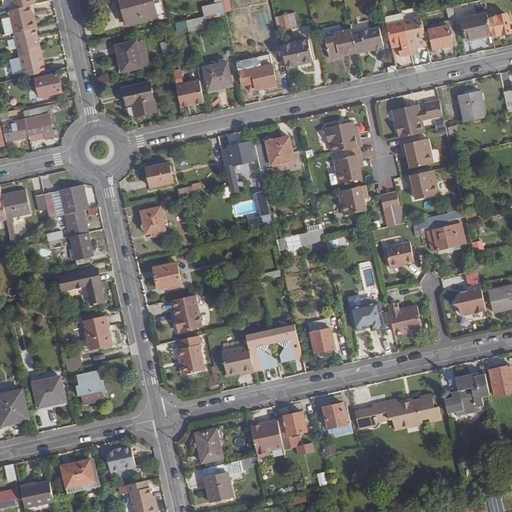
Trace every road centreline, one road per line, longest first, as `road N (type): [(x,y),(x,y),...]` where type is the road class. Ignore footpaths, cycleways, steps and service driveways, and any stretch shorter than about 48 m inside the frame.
road 1 (residential): [(114,146),(511,57)]
road 2 (residential): [(159,418),(447,354)]
road 3 (residential): [(102,164),(159,418)]
road 4 (residential): [(0,454),(159,418)]
road 5 (residential): [(65,0),(96,135)]
